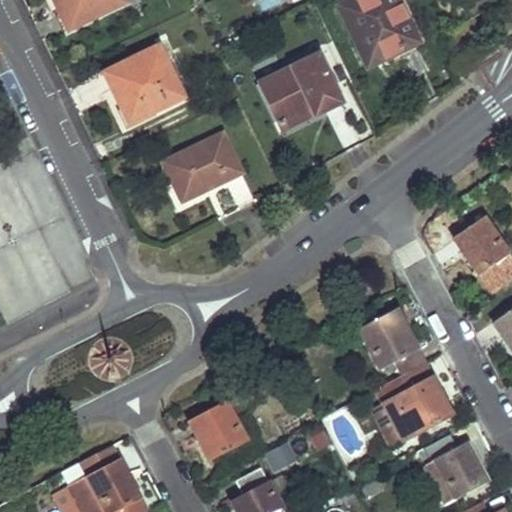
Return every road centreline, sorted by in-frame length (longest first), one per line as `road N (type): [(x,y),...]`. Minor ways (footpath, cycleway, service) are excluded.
road 1 (residential): [(133,305),(0,16)]
road 2 (residential): [(511,447),(380,195)]
road 3 (residential): [(209,308),(258,283),(380,195)]
road 4 (residential): [(133,305),(37,353),(1,403)]
road 5 (residential): [(380,195),(511,96)]
road 6 (residential): [(1,403),(39,424),(68,424),(129,396)]
road 7 (residential): [(190,511),(129,396)]
road 8 (residential): [(129,396),(202,343),(209,308)]
